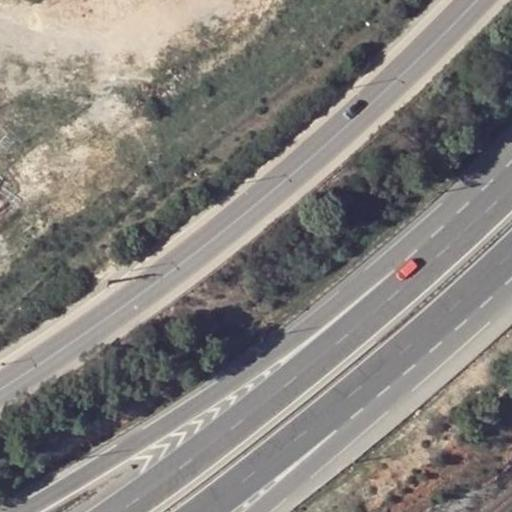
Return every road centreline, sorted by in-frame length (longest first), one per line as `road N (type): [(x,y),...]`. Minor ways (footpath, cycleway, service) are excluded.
road 1 (tertiary): [(479,0),(305,162),(114,311),(0,386)]
road 2 (trunk): [(511,171),(273,355),(21,511)]
road 3 (trunk): [(511,183),(432,263),(121,511)]
road 4 (trunk): [(199,511),(315,429),(511,258)]
road 5 (trunk): [(259,511),(511,290)]
